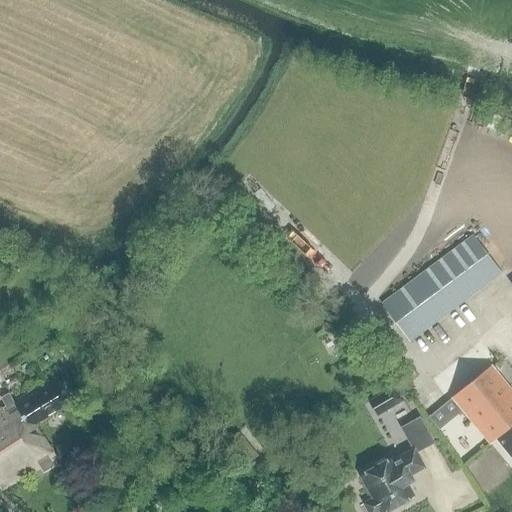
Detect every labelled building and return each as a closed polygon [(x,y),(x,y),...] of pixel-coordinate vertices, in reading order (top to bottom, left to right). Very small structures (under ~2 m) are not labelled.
[(263,195),(271,203),(277,196),(253,173),(235,191),(251,207),(263,195)] [(409,342),(462,302),(501,273),(474,236),(382,304),(409,342)] [(511,391),(492,367),(453,399),(463,411),(490,444),(496,438),(509,454),(511,457),(511,391)] [(35,424),(72,402),(57,378),(14,402),(9,393),(0,398),(0,402),(3,408),(0,409),(0,487),(1,489),(56,457),(35,424)] [(402,401),(393,385),(366,401),(376,417),(402,401)] [(425,467),(417,453),(431,445),(417,417),(399,428),(411,450),(394,460),(393,458),(360,476),(372,498),(363,503),(368,511),(385,511),(414,496),(407,483),(413,480),(410,475),(425,467)] [(241,474),(259,459),(239,433),(227,442),(232,448),(224,456),(241,474)]
